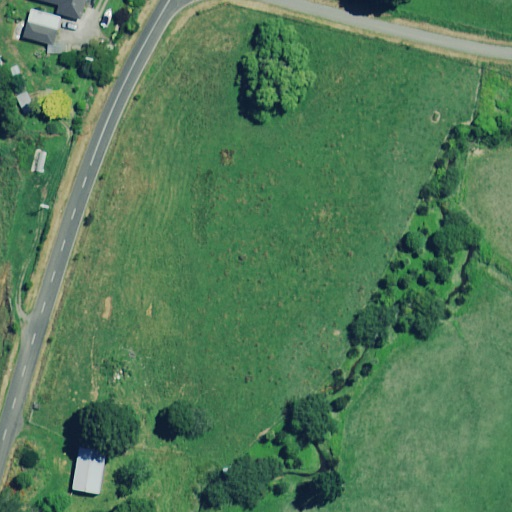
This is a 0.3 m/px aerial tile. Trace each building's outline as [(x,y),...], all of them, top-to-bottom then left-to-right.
[(85,0),(36,0),(60,7),(58,15),(80,21),(85,0)] [(48,55),(65,55),(65,45),(54,45),(61,18),(31,11),(24,39),(48,45),(48,55)] [(20,108),(27,114),(36,103),(30,97),(20,108)] [(18,153),(25,159),(37,145),(30,138),(18,153)] [(107,453),(80,448),(73,490),(100,495),(107,453)]
